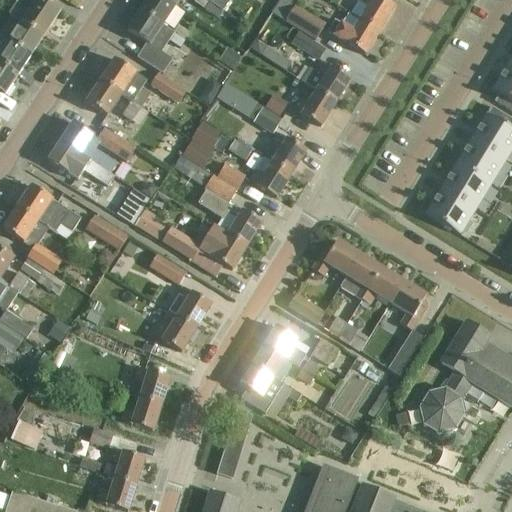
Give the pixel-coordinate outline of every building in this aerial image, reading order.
[(16,0),(6,17),(9,19),(41,39),(60,11),(43,0),(16,0)] [(161,26),(173,8),(161,0),(146,0),(139,11),(161,26)] [(223,13),(220,11),(203,0),(195,0),(193,4),(218,20),(223,13)] [(203,0),(220,11),(225,4),(219,0),(203,0)] [(325,26),(294,8),(298,0),(280,0),(271,15),(316,42),(325,26)] [(393,9),(378,0),(353,0),(356,1),(348,14),(359,20),(379,32),(393,9)] [(161,26),(139,11),(125,31),(146,45),(137,59),(162,77),(172,61),(161,54),(169,43),(180,50),(185,42),(173,34),(161,26)] [(0,32),(0,39),(29,58),(41,39),(9,19),(0,32)] [(334,22),(327,33),(364,56),(379,32),(359,20),(351,33),(334,22)] [(178,27),(173,34),(185,42),(190,35),(178,27)] [(297,34),(291,45),(318,62),(325,51),(297,34)] [(0,67),(17,78),(29,58),(0,39),(0,67)] [(257,39),(249,50),(260,57),(266,48),(257,43),(257,39)] [(229,52),(221,65),(231,71),(239,59),(229,52)] [(149,97),(140,91),(145,83),(113,62),(100,82),(120,97),(131,104),(140,110),(149,97)] [(321,64),(315,74),(308,70),(300,83),(315,92),(334,104),(349,81),(321,64)] [(194,99),(204,86),(178,66),(168,79),(194,99)] [(0,95),(4,98),(17,78),(0,67),(0,95)] [(511,69),(507,67),(492,91),(491,91),(491,92),(498,96),(494,102),(493,104),(511,114),(511,69)] [(185,94),(157,76),(149,88),(177,106),(185,94)] [(85,105),(106,118),(120,97),(100,82),(85,105)] [(222,92),(213,86),(202,104),(210,110),(216,100),(222,92)] [(222,92),(216,100),(256,124),(263,112),(224,88),(222,92)] [(319,128),(334,104),(315,92),(306,105),(299,100),(292,111),(319,128)] [(272,97),(263,112),(277,120),(286,106),(272,97)] [(131,104),(122,117),(131,124),(140,110),(131,104)] [(511,122),(490,109),(489,111),(486,117),(485,116),(484,117),(485,118),(470,142),(505,163),(505,162),(511,151),(511,122)] [(256,124),(273,135),(281,122),(277,120),(263,112),(256,124)] [(124,123),(115,137),(145,157),(154,143),(124,123)] [(72,125),(60,144),(109,176),(116,165),(95,152),(99,146),(101,144),(97,142),(93,139),(88,136),(72,125)] [(199,125),(188,142),(189,143),(206,153),(217,136),(199,125)] [(97,142),(101,144),(99,146),(126,164),(135,151),(104,131),(97,142)] [(271,163),(290,175),(305,152),(277,135),(276,136),(270,146),(278,151),(271,163)] [(505,163),(470,142),(455,166),(490,187),(505,163)] [(189,143),(180,158),(194,167),(200,171),(210,155),(206,153),(189,143)] [(113,179),(109,176),(60,144),(47,163),(53,167),(52,168),(56,170),(56,169),(77,182),(83,173),(107,189),(113,179)] [(262,159),(247,183),(275,200),(290,175),(271,163),(270,164),(262,159)] [(490,187),(455,166),(440,191),(475,212),(490,187)] [(223,168),(216,179),(237,192),(243,181),(223,168)] [(236,193),(212,178),(204,191),(228,206),(236,193)] [(121,196),(132,202),(139,190),(129,184),(121,196)] [(31,188),(16,210),(47,230),(54,235),(60,227),(71,234),(79,220),(51,202),(31,188)] [(475,212),(440,191),(425,215),(424,215),(424,216),(440,226),(439,226),(443,229),(443,230),(449,233),(450,232),(460,238),(461,237),(460,236),(474,213),(475,212)] [(205,193),(197,206),(221,221),(215,229),(226,236),(226,235),(246,247),(260,224),(243,214),(240,212),(233,208),(232,209),(205,193)] [(124,204),(115,217),(131,227),(132,225),(139,214),(124,204)] [(154,221),(180,234),(187,219),(161,207),(154,221)] [(2,231),(19,242),(27,247),(29,245),(34,249),(28,259),(54,276),(62,262),(37,246),(47,230),(16,210),(2,231)] [(200,248),(186,239),(169,229),(167,232),(153,223),(155,218),(144,211),(142,214),(140,213),(139,214),(132,225),(135,227),(161,243),(191,261),(190,263),(214,278),(222,266),(230,271),(246,247),(226,235),(226,236),(213,228),(200,248)] [(93,218),(85,231),(118,252),(127,239),(93,218)] [(310,272),(321,279),(328,269),(344,279),(358,257),(335,243),(330,251),(325,248),(310,272)] [(110,273),(119,279),(136,251),(127,246),(110,273)] [(0,278),(12,260),(0,251),(0,278)] [(103,251),(96,262),(107,269),(113,258),(103,251)] [(185,275),(156,257),(149,269),(178,287),(185,275)] [(379,271),(358,257),(344,279),(346,280),(340,289),(360,301),(379,271)] [(19,271),(36,283),(57,297),(64,286),(52,278),(53,277),(27,260),(19,271)] [(404,286),(379,271),(360,301),(370,307),(374,301),(386,308),(388,306),(391,308),(404,286)] [(9,288),(26,299),(35,286),(17,275),(9,288)] [(0,310),(5,313),(0,320),(0,326),(23,341),(24,340),(26,341),(33,331),(5,313),(17,295),(25,300),(26,299),(9,288),(0,282),(0,310)] [(410,334),(415,326),(425,309),(419,306),(424,298),(404,286),(391,308),(404,316),(398,326),(410,334)] [(182,289),(171,306),(167,311),(196,329),(210,306),(191,294),(190,295),(182,289)] [(287,310),(304,320),(313,326),(320,315),(311,309),(294,299),(287,310)] [(181,354),(196,329),(167,311),(167,313),(175,318),(168,330),(160,325),(153,336),(161,341),(181,354)] [(326,333),(336,340),(345,326),(335,320),(326,333)] [(352,323),(352,331),(345,326),(336,340),(360,354),(368,341),(356,333),(363,330),(363,323),(357,320),(352,323)] [(56,323),(48,335),(58,342),(66,330),(56,323)] [(76,324),(72,335),(78,337),(84,335),(86,329),(76,324)] [(469,384),(511,410),(511,362),(484,345),(488,338),(466,324),(440,367),(453,375),(443,391),(427,396),(418,411),(422,428),(436,437),(453,434),(463,419),(459,401),(469,384)] [(0,347),(13,356),(23,341),(0,326),(0,347)] [(264,349),(296,369),(304,357),(290,349),(295,341),(276,329),(264,349)] [(407,339),(387,371),(399,379),(419,347),(407,339)] [(328,368),(338,353),(320,342),(310,358),(328,368)] [(264,349),(252,368),(272,381),(283,387),(279,385),(290,367),(296,370),(296,369),(264,349)] [(0,350),(0,371),(16,381),(26,366),(0,350)] [(30,387),(49,359),(38,352),(20,379),(30,387)] [(306,363),(301,372),(313,379),(318,371),(306,363)] [(265,416),(271,406),(280,411),(287,400),(295,405),(299,397),(288,390),(288,391),(283,387),(272,381),(252,368),(240,387),(247,391),(240,402),(265,416)] [(169,380),(150,374),(136,370),(132,383),(142,386),(138,400),(161,407),(169,380)] [(296,380),(308,387),(313,379),(301,372),(296,380)] [(114,395),(109,409),(120,412),(124,398),(114,395)] [(120,424),(133,428),(152,434),(161,407),(138,400),(133,415),(123,413),(120,424)] [(236,410),(216,476),(230,481),(250,417),(236,410)] [(405,415),(396,417),(398,428),(407,426),(405,415)] [(10,442),(34,452),(43,432),(18,422),(10,442)] [(108,452),(113,437),(94,430),(89,445),(108,452)] [(185,478),(197,481),(206,443),(194,440),(185,478)] [(454,459),(470,466),(478,449),(461,442),(454,459)] [(118,466),(113,479),(135,487),(143,461),(112,451),(108,463),(118,466)] [(80,460),(78,468),(97,474),(100,466),(80,460)] [(209,495),(204,511),(417,511),(392,502),(393,501),(324,473),(308,511),(233,511),(236,504),(209,495)] [(94,505),(107,509),(117,511),(127,511),(135,487),(113,479),(108,495),(98,492),(94,505)] [(5,511),(69,511),(57,508),(57,509),(56,509),(44,505),(11,494),(5,511)] [(47,497),(44,505),(56,509),(59,501),(47,497)]
